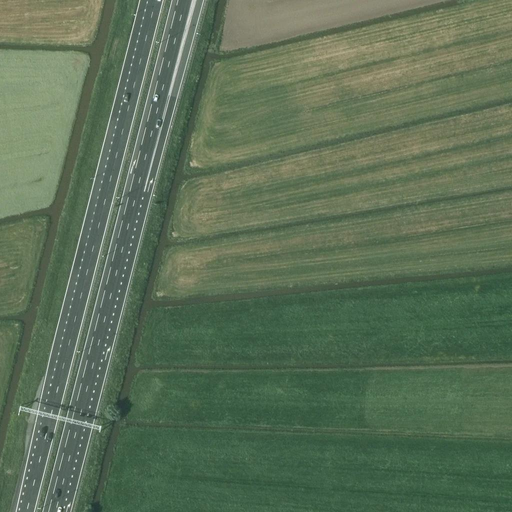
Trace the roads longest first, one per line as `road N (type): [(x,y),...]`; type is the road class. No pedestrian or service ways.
road 1 (motorway): [(155,0),(26,511)]
road 2 (motorway): [(51,511),(133,187)]
road 3 (motorway): [(133,187),(192,0)]
road 4 (motorway): [(133,187),(181,0)]
